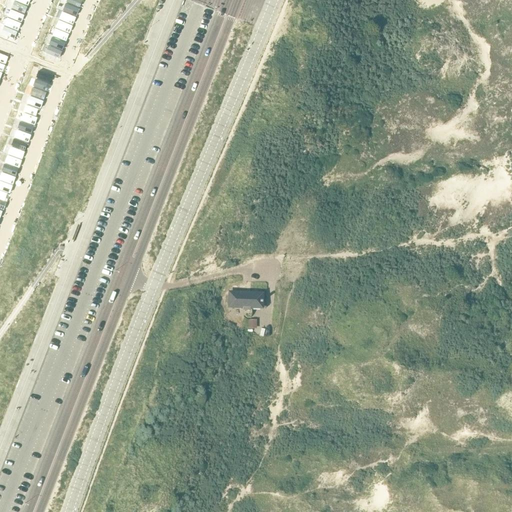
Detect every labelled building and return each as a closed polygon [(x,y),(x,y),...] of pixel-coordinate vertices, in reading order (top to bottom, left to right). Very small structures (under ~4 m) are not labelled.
[(16,0),(14,8),(12,8),(9,16),(24,20),(30,0),(16,0)] [(66,0),(63,9),(76,13),(79,5),(81,0),(66,0)] [(59,18),(72,23),(75,16),(62,11),(59,18)] [(58,19),(45,52),(59,57),(72,25),(58,19)] [(6,20),(6,35),(19,35),(19,20),(6,20)] [(0,50),(0,57),(7,59),(8,52),(0,50)] [(26,103),(39,108),(51,76),(38,71),(26,103)] [(16,113),(0,167),(0,199),(3,190),(6,183),(13,185),(33,118),(16,113)] [(263,308),(264,293),(229,292),(229,301),(230,301),(230,307),(263,308)] [(257,320),(248,320),(248,329),(257,329),(257,320)]
